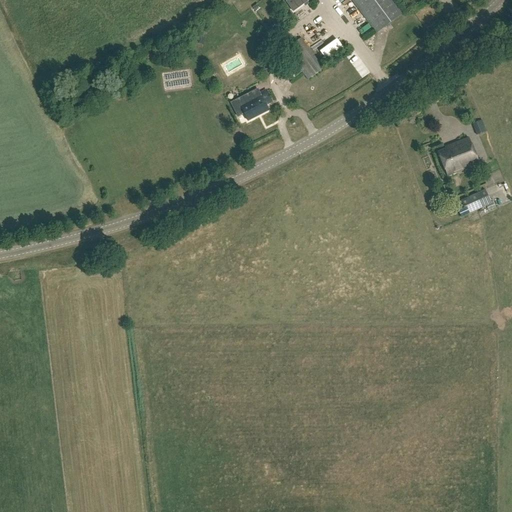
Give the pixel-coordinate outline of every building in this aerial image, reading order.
[(308,0),(284,0),(294,13),(310,1),(308,0)] [(403,13),(393,0),(349,0),(374,34),(403,13)] [(321,69),(300,39),(284,50),(306,80),(321,69)] [(268,101),(263,90),(255,93),(257,97),(238,104),(244,118),(265,110),(262,104),(268,101)] [(482,120),(473,123),(477,135),(487,132),(482,120)] [(480,162),(470,137),(453,144),(453,145),(438,152),(448,175),(480,162)] [(461,201),(464,207),(488,196),(485,190),(461,201)] [(488,196),(464,207),(458,210),(461,217),(492,203),(488,196)]
